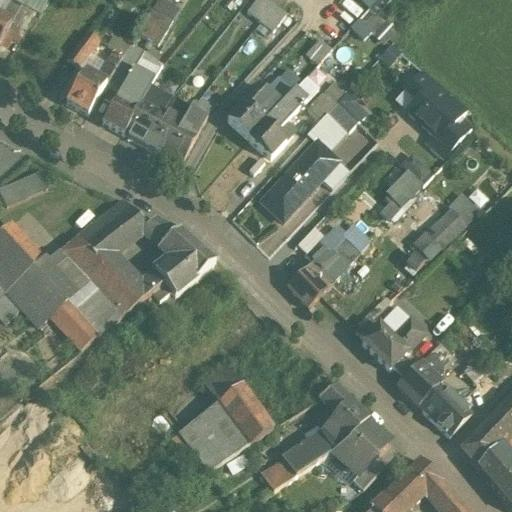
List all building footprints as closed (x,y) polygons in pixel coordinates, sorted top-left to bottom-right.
[(0,0),(0,21),(9,4),(0,0)] [(155,0),(137,38),(159,48),(177,11),(155,0)] [(272,9),(260,0),(258,0),(246,17),(259,27),(272,9)] [(353,0),(366,11),(376,0),(353,0)] [(9,4),(0,21),(0,46),(5,48),(10,38),(6,36),(20,10),(9,4)] [(285,19),(272,9),(259,27),(271,37),(285,19)] [(33,17),(20,10),(6,36),(10,38),(19,43),(33,17)] [(363,43),(376,19),(363,12),(349,36),(363,43)] [(86,39),(66,66),(78,75),(99,46),(86,39)] [(129,51),(113,41),(108,49),(121,57),(118,62),(120,64),(129,51)] [(331,55),(318,45),(304,59),(317,70),(331,55)] [(120,64),(105,89),(119,97),(133,73),(134,74),(138,67),(130,62),(134,54),(129,51),(120,64)] [(112,59),(97,84),(105,89),(120,64),(118,62),(112,59)] [(134,74),(133,73),(119,97),(115,106),(135,116),(141,104),(150,89),(153,84),(134,74)] [(81,83),(74,79),(61,101),(68,105),(66,108),(87,120),(105,89),(97,84),(85,77),(81,83)] [(423,78),(405,96),(416,107),(433,87),(423,78)] [(466,115),(433,87),(416,107),(407,117),(435,142),(428,151),(441,163),(469,134),(461,127),(456,133),(453,130),(466,115)] [(343,101),(336,108),(357,128),(365,119),(351,106),(361,96),(354,88),(352,91),(343,101)] [(349,88),(340,98),(343,101),(352,91),(349,88)] [(340,98),(332,90),(325,97),(336,108),(343,101),(340,98)] [(318,92),(302,109),(301,111),(307,116),(325,97),(318,92)] [(281,110),(265,97),(248,115),(263,129),(273,118),(281,110)] [(325,97),(307,116),(319,127),(326,120),(336,108),(325,97)] [(302,109),(291,99),(281,110),(273,118),(285,128),(301,111),(302,109)] [(163,116),(141,104),(135,116),(122,139),(143,151),(163,116)] [(135,116),(115,106),(102,128),(122,139),(135,116)] [(357,128),(336,108),(326,120),(345,140),(357,128)] [(248,115),(242,110),(227,127),(249,145),(263,129),(248,115)] [(206,120),(193,113),(190,117),(204,125),(206,120)] [(163,116),(143,151),(163,162),(183,127),(163,116)] [(190,117),(184,127),(183,127),(163,162),(179,170),(204,125),(190,117)] [(263,129),(249,145),(269,164),(285,147),(275,139),(283,130),(285,128),(273,118),(263,129)] [(293,139),(283,130),(275,139),(285,147),(293,139)] [(315,149),(261,209),(282,229),(337,168),(315,149)] [(427,177),(411,161),(402,171),(418,187),(427,177)] [(39,177),(0,194),(0,195),(8,212),(47,194),(39,177)] [(377,220),(387,230),(422,193),(405,178),(382,202),(388,208),(377,220)] [(120,207),(76,243),(101,272),(110,264),(110,263),(141,237),(144,231),(129,213),(120,207)] [(424,242),(441,259),(466,235),(449,218),(424,242)] [(178,236),(153,223),(144,231),(141,237),(160,252),(178,236)] [(10,230),(0,238),(0,290),(6,297),(23,281),(7,263),(25,246),(10,230)] [(304,257),(318,242),(310,234),(296,249),(304,257)] [(214,268),(178,236),(160,252),(173,262),(154,278),(163,289),(170,298),(173,301),(214,268)] [(76,243),(59,258),(86,286),(101,272),(76,243)] [(25,246),(7,263),(23,281),(33,273),(41,266),(42,265),(25,246)] [(349,247),(339,257),(336,254),(332,259),(342,269),(346,273),(360,257),(349,247)] [(332,259),(326,254),(321,259),(337,274),(342,269),(332,259)] [(413,257),(400,266),(409,278),(422,269),(413,257)] [(86,286),(59,258),(45,270),(41,266),(33,273),(47,290),(64,307),(73,317),(96,297),(86,286)] [(321,259),(287,293),(307,313),(324,296),(341,278),(337,274),(321,259)] [(141,296),(110,263),(110,264),(101,272),(86,286),(96,297),(121,323),(147,303),(141,296)] [(342,269),(337,274),(341,278),(346,273),(342,269)] [(6,297),(0,301),(0,324),(4,329),(47,290),(33,273),(23,281),(6,297)] [(154,278),(141,296),(147,303),(151,299),(163,289),(154,278)] [(163,289),(151,299),(158,307),(170,298),(163,289)] [(121,323),(96,297),(73,317),(64,307),(47,322),(80,356),(121,323)] [(378,329),(377,331),(391,344),(409,324),(396,310),(378,329)] [(371,322),(356,337),(364,344),(377,331),(378,329),(371,322)] [(391,344),(377,331),(364,344),(361,348),(389,375),(403,360),(424,338),(409,324),(391,344)] [(451,342),(440,352),(460,372),(470,362),(451,342)] [(435,351),(425,359),(434,370),(444,362),(435,351)] [(415,372),(403,360),(392,371),(404,383),(415,372)] [(501,386),(477,362),(462,375),(487,401),(501,386)] [(404,383),(397,390),(421,413),(443,391),(419,368),(415,372),(404,383)] [(236,386),(226,372),(203,389),(218,409),(249,452),(273,436),(237,385),(236,386)] [(443,391),(421,413),(449,440),(471,418),(454,401),(457,398),(453,395),(451,398),(443,391)] [(368,425),(336,395),(322,404),(338,418),(331,426),(328,431),(346,448),(364,429),(368,425)] [(511,398),(461,453),(478,472),(495,454),(511,435),(511,398)] [(218,409),(178,439),(208,479),(249,452),(218,409)] [(307,414),(290,425),(298,436),(314,425),(307,414)] [(387,450),(364,429),(346,448),(336,460),(357,479),(358,480),(370,467),(370,468),(372,466),(387,450)] [(346,448),(328,431),(321,436),(335,456),(346,448)] [(321,436),(282,463),(285,468),(294,481),(335,456),(321,436)] [(511,511),(511,473),(495,454),(478,472),(511,511)] [(420,464),(400,484),(399,483),(398,484),(399,485),(385,497),(400,511),(408,511),(418,504),(428,494),(431,498),(437,511),(439,511),(453,499),(443,487),(420,464)] [(370,467),(358,480),(357,479),(351,485),(362,494),(380,474),(372,466),(370,468),(370,467)] [(285,468),(263,483),(271,496),(294,481),(285,468)] [(400,511),(385,497),(371,509),(373,511),(372,511),(400,511)] [(464,511),(453,499),(439,511),(464,511)]
